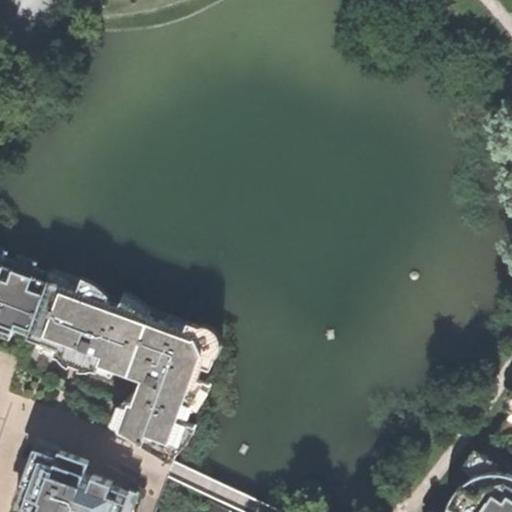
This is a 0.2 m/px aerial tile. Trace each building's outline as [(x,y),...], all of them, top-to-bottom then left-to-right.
[(13,330),(28,336),(51,272),(0,254),(0,322),(14,328),(13,330)] [(122,429),(173,461),(221,335),(51,272),(28,336),(27,338),(69,352),(142,378),(133,402),(129,401),(126,412),(120,426),(122,429)] [(0,322),(0,333),(11,337),(13,330),(14,328),(0,322)] [(511,511),(511,403),(441,511),(511,511)] [(121,511),(131,487),(97,475),(36,453),(15,508),(25,511),(121,511)]
